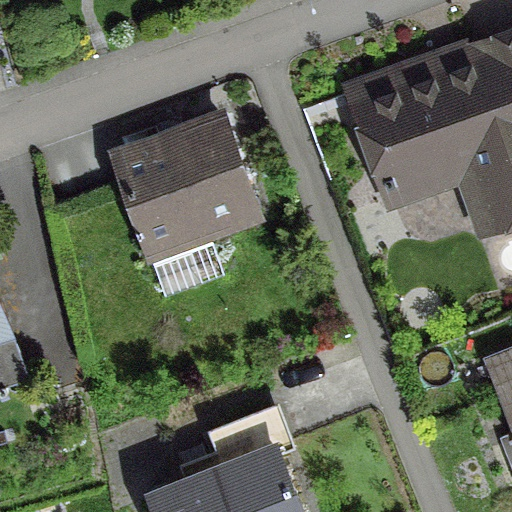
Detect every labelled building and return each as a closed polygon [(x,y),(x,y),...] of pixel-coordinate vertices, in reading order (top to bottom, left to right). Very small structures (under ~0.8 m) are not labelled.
[(434,60),(349,90),(386,194),(461,167),(482,225),(511,214),(511,32),(473,46),(477,58),(438,72),(434,60)] [(179,129),(111,153),(140,237),(177,224),(175,219),(198,211),(204,228),(253,211),(221,122),(194,132),(197,140),(185,144),(179,129)] [(0,310),(0,391),(2,391),(0,385),(24,376),(0,310)] [(504,437),(498,439),(511,473),(511,374),(489,384),(509,433),(504,435),(504,437)] [(187,482),(147,497),(153,511),(298,511),(273,448),(282,444),(268,407),(208,430),(216,450),(180,464),(187,482)]
